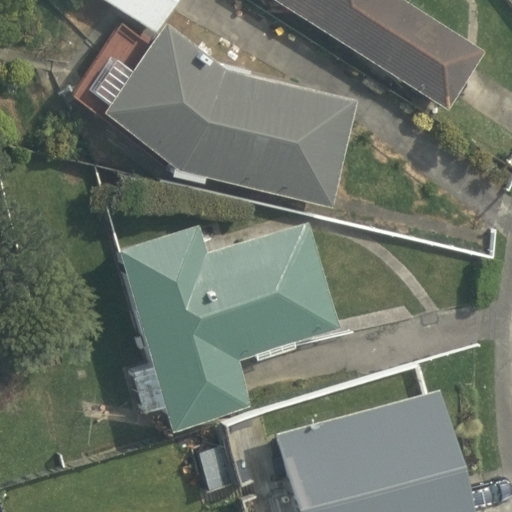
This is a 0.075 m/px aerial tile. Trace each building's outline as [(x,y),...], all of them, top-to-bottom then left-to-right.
[(107,0),(153,30),(172,0),(107,0)] [(276,0),(445,108),(482,48),(406,0),(276,0)] [(220,63),(164,20),(130,65),(114,54),(89,86),(105,97),(98,106),(171,163),(170,169),(201,177),(202,173),(331,204),(355,96),(220,63)] [(292,337),(336,323),(306,218),(204,247),(195,219),(113,244),(147,364),(130,370),(141,410),(159,405),(165,425),(246,400),(233,354),(249,349),(251,356),(294,344),(292,337)] [(472,511),(438,385),(273,429),(294,511),(472,511)] [(235,483),(224,444),(197,451),(207,490),(235,483)]
